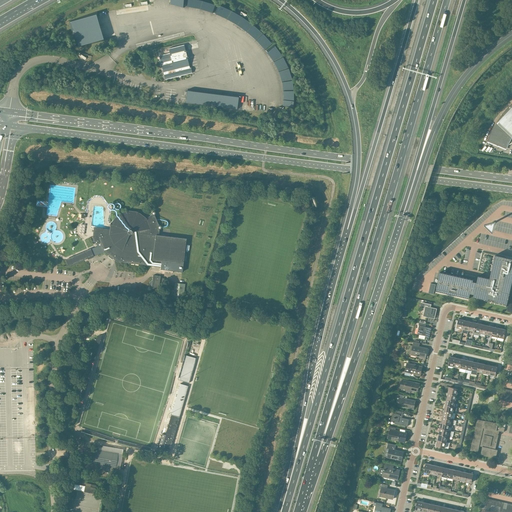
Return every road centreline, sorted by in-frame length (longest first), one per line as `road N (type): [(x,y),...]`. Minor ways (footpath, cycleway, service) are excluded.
road 1 (secondary): [(511,179),(9,111)]
road 2 (motorway): [(433,0),(291,486)]
road 3 (secondary): [(12,126),(511,189)]
road 4 (motorway): [(314,454),(447,0)]
road 5 (motorway): [(349,229),(291,486)]
road 6 (motorway): [(281,0),(323,44),(350,98),(358,163),(349,229)]
road 7 (motorway): [(314,454),(339,404),(402,217)]
road 8 (motorway): [(416,0),(349,229)]
road 9 (unclassified): [(53,511),(57,346),(89,282)]
road 10 (motorway): [(402,217),(464,0)]
road 11 (motorway): [(402,217),(442,108),(482,54),(511,31)]
road 12 (residential): [(413,451),(445,310),(511,320)]
